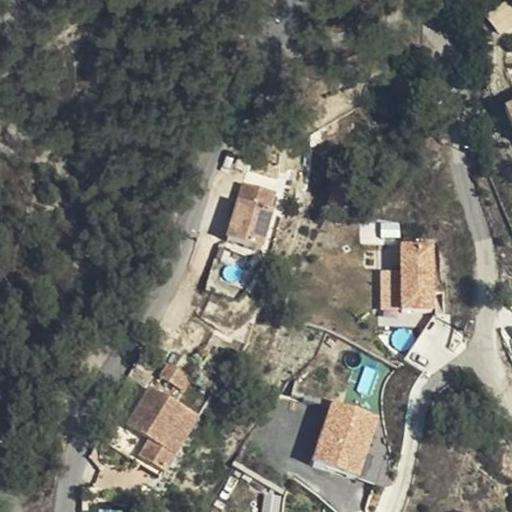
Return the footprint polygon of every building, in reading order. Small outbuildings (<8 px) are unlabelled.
[(500,33),(511,24),(511,8),(508,2),(489,15),(500,33)] [(227,241),(257,250),(274,191),(244,183),(227,241)] [(435,309),(435,245),(402,245),(402,271),(403,307),(402,310),(435,309)] [(212,274),(246,287),(256,260),(222,247),(212,274)] [(190,375),(165,361),(159,373),(183,387),(190,375)] [(150,436),(142,454),(166,468),(198,412),(150,384),(127,425),(150,436)] [(314,395),(291,453),(309,460),(332,402),(314,395)] [(334,402),(313,464),(360,479),(380,417),(334,402)] [(166,468),(142,454),(138,460),(163,473),(166,468)] [(268,491),(264,511),(280,511),(283,493),(268,491)]
